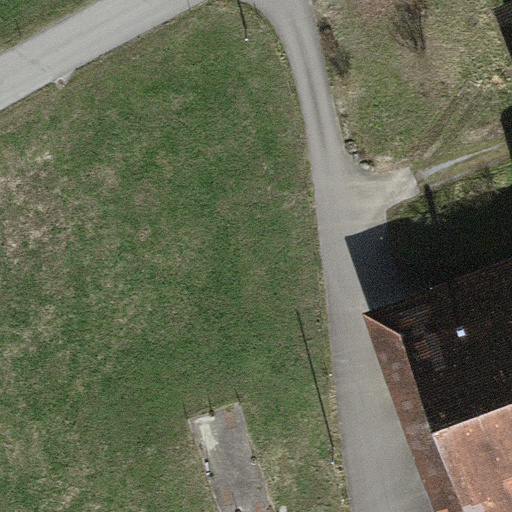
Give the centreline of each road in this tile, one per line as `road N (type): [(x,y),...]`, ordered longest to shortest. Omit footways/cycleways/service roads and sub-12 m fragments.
road 1 (track): [(371,511),(292,0)]
road 2 (residential): [(157,0),(0,84)]
